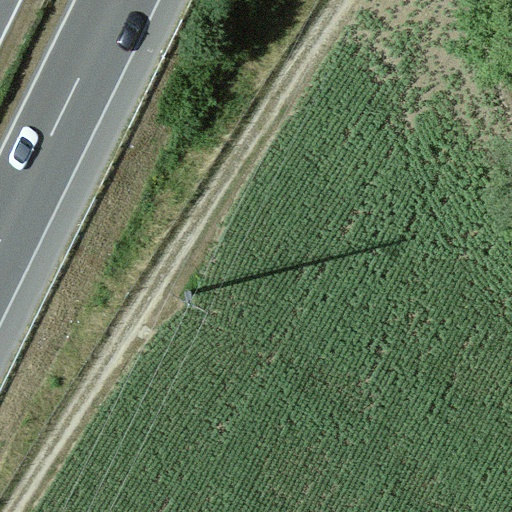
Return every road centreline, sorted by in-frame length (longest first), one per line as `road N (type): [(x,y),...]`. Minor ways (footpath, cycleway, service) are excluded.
road 1 (track): [(345,0),(13,511)]
road 2 (motorway): [(0,241),(118,0)]
road 3 (track): [(511,132),(471,70),(452,0)]
